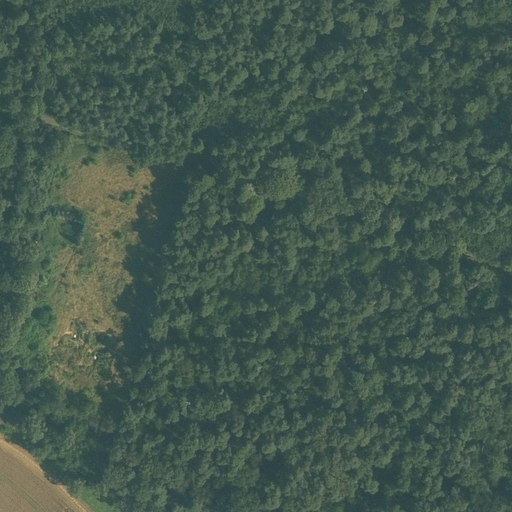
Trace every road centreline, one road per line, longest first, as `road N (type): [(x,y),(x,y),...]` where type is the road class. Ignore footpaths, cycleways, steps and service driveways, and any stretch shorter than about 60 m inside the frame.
road 1 (unclassified): [(0,107),(352,206),(511,271)]
road 2 (unknown): [(510,270),(401,511)]
road 3 (track): [(291,0),(257,177)]
